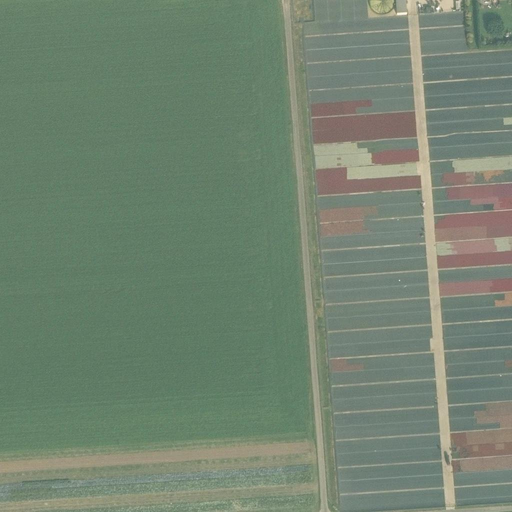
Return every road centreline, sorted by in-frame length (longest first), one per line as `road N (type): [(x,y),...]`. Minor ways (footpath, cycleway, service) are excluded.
road 1 (track): [(450,511),(411,0)]
road 2 (unclassified): [(284,0),(322,511)]
